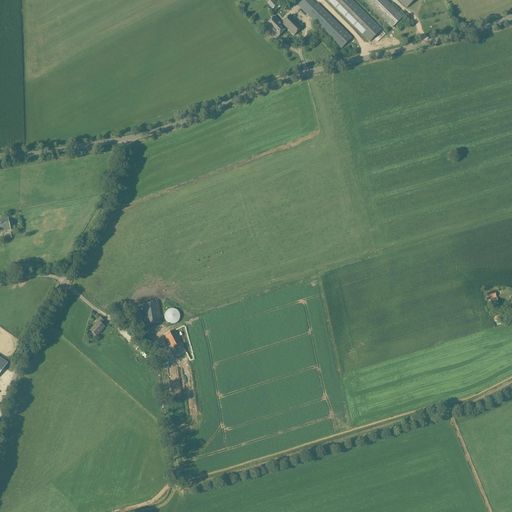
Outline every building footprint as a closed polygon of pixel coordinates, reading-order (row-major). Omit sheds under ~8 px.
[(273,0),(271,0),(267,4),(272,9),(277,5),(273,0)] [(310,0),(304,0),(298,6),(341,49),(352,38),(318,4),(316,5),(310,0)] [(327,0),(360,33),(369,42),(381,30),(372,21),(351,0),(363,0),(392,28),(403,17),(386,0),(327,0)] [(398,0),(406,8),(410,5),(414,0),(398,0)] [(274,17),(266,25),(271,30),(270,30),(278,37),(286,29),(294,36),(302,27),(290,15),(282,24),(279,21),(279,22),(274,17)] [(0,232),(11,230),(8,218),(0,220),(0,232)] [(497,298),(488,299),(489,307),(498,305),(497,298)] [(143,311),(135,313),(138,327),(162,323),(158,302),(142,305),(143,311)] [(165,315),(165,317),(165,320),(167,322),(169,323),(171,324),(172,324),(175,324),(177,323),(179,321),(180,319),(180,316),(180,314),(178,312),(177,310),(174,309),(172,309),(170,309),(167,310),(166,312),(165,315)] [(98,321),(90,331),(97,336),(100,332),(102,329),(103,330),(105,327),(102,324),(105,321),(100,317),(97,321),(98,321)] [(139,331),(133,332),(134,340),(140,339),(141,346),(152,344),(150,329),(139,331)] [(175,330),(165,335),(176,358),(186,352),(175,330)]
